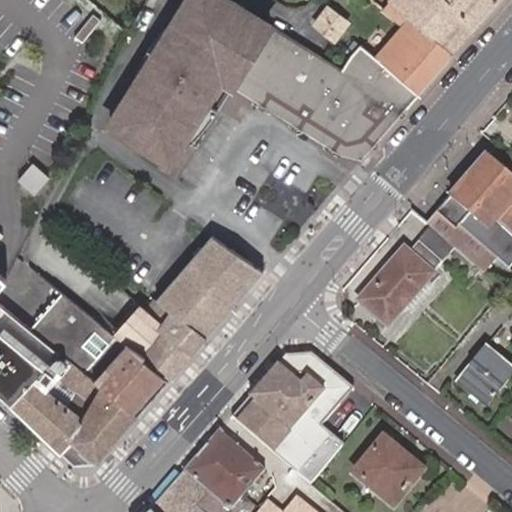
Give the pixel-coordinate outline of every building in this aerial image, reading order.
[(371,51),(360,43),(342,68),(230,0),(189,0),(112,125),(172,162),(216,92),(206,86),(213,75),(223,81),(230,70),(346,141),(350,143),(353,145),(357,145),(362,146),(366,145),(369,145),(372,143),(376,141),(418,93),(378,57),(371,51)] [(392,0),(392,1),(452,53),(477,25),(447,0),(392,0)] [(498,0),(447,0),(477,25),(498,0)] [(405,26),(378,57),(418,93),(452,53),(392,1),(385,9),(405,26)] [(330,8),(316,27),(335,39),(347,21),(330,8)] [(360,157),(363,156),(374,144),(376,141),(372,143),(369,145),(366,145),(362,146),(357,145),(353,145),(350,143),(346,141),(230,70),(223,81),(216,92),(172,162),(177,158),(184,153),(192,146),(197,139),(205,130),(211,122),(233,89),(343,155),(348,157),(354,157),(360,157)] [(216,92),(223,81),(213,75),(206,86),(216,92)] [(450,197),(428,223),(430,225),(455,247),(484,271),(495,258),(508,269),(511,265),(511,173),(485,151),(448,195),(450,197)] [(33,195),(48,178),(32,164),(17,181),(33,195)] [(430,225),(417,240),(442,262),(455,247),(430,225)] [(172,282),(222,317),(263,271),(213,236),(172,282)] [(396,264),(390,258),(356,298),(387,325),(442,262),(417,240),(410,248),(396,264)] [(404,243),(390,258),(396,264),(410,248),(404,243)] [(160,330),(191,354),(222,317),(172,282),(155,302),(146,312),(163,326),(160,330)] [(112,335),(62,293),(30,330),(107,394),(138,416),(149,403),(145,400),(149,396),(160,390),(170,378),(137,356),(112,335)] [(30,330),(0,305),(0,392),(12,404),(35,383),(51,367),(89,400),(97,406),(84,422),(113,445),(138,416),(107,394),(30,330)] [(137,356),(170,378),(191,354),(160,330),(163,326),(146,312),(141,308),(120,334),(115,332),(112,335),(137,356)] [(477,390),(490,400),(511,373),(511,366),(486,345),(457,382),(473,395),(477,390)] [(286,356),(279,364),(293,363),(294,376),(302,383),(309,375),(309,362),(321,361),(312,354),(286,356)] [(257,403),(240,422),(312,485),(345,445),(325,428),(356,389),(321,361),(309,362),(309,375),(302,383),(294,376),(293,363),(279,364),(250,397),(257,403)] [(35,383),(12,404),(76,464),(97,463),(113,445),(84,422),(76,416),(35,383)] [(155,396),(160,390),(149,396),(145,400),(149,403),(155,396)] [(487,405),(490,400),(477,390),(473,395),(487,405)] [(250,397),(233,416),(240,422),(257,403),(250,397)] [(76,416),(84,422),(97,406),(89,400),(76,416)] [(232,511),(267,471),(220,431),(185,472),(210,492),(197,506),(204,511),(222,511),(226,508),(231,511),(232,511)] [(394,506),(425,470),(387,437),(357,473),(394,506)] [(210,492),(185,472),(153,509),(155,511),(204,511),(197,506),(210,492)] [(312,511),(321,499),(302,483),(292,494),(312,511)]
